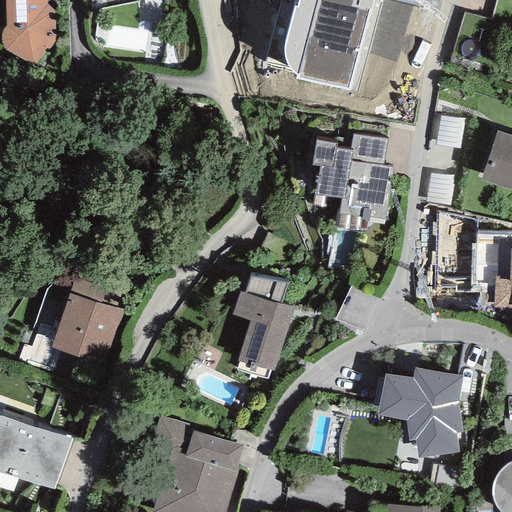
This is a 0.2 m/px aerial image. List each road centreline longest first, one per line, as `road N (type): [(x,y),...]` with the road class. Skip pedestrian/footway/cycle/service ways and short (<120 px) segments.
road 1 (residential): [(206,0),(243,180),(239,202),(165,295),(73,511)]
road 2 (residential): [(447,0),(415,164),(402,324)]
road 3 (residential): [(247,511),(281,410),(316,369),(402,324)]
